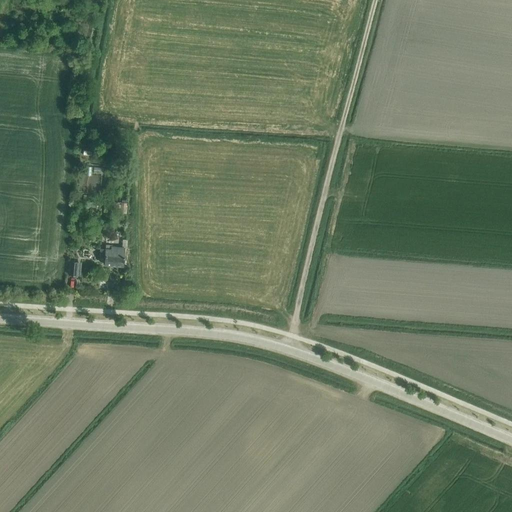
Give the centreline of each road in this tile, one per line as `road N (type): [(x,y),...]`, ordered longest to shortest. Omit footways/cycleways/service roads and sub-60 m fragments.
road 1 (residential): [(511,440),(249,339),(0,319)]
road 2 (track): [(288,349),(376,0)]
